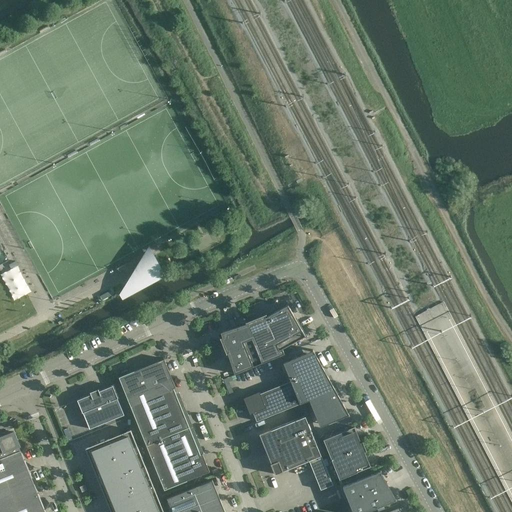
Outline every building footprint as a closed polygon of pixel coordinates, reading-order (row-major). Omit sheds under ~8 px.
[(123,288),(120,295),(158,275),(145,252),(143,256),(123,288)] [(246,323),(262,362),(284,353),(283,349),(305,336),(288,305),(265,317),(265,315),(266,314),(266,313),(245,322),(246,322),(246,323)] [(237,326),(245,346),(253,366),(262,362),(246,323),(237,326)] [(228,353),(245,346),(237,326),(221,332),(222,337),(220,337),(226,354),(227,353),(228,353)] [(245,346),(228,353),(234,374),(253,366),(245,346)] [(320,427),(339,419),(349,415),(349,416),(313,350),(312,350),(313,351),(283,363),(291,381),(300,403),(309,400),(316,418),(320,427)] [(119,377),(165,491),(208,473),(174,388),(176,387),(172,379),(170,380),(167,372),(169,371),(164,359),(119,377)] [(260,394),(259,392),(244,398),(250,413),(253,412),(257,421),(300,403),(291,381),(260,394)] [(90,429),(124,415),(118,398),(113,385),(78,400),(83,413),(83,412),(90,429)] [(275,474),(283,471),(309,460),(321,490),(333,485),(305,415),(260,434),(272,463),(271,463),(275,474)] [(362,441),(360,442),(354,427),(323,439),(340,479),(370,467),(364,451),(366,451),(362,441)] [(131,430),(87,447),(109,501),(153,484),(131,430)] [(45,511),(44,508),(45,508),(39,493),(38,493),(31,475),(25,460),(24,460),(19,446),(19,445),(14,432),(2,437),(2,435),(0,436),(0,511),(45,511)] [(343,487),(352,511),(365,511),(396,499),(381,471),(343,487)] [(172,511),(225,511),(217,492),(212,480),(167,498),(172,511)] [(113,511),(164,511),(153,484),(109,501),(113,511)]
